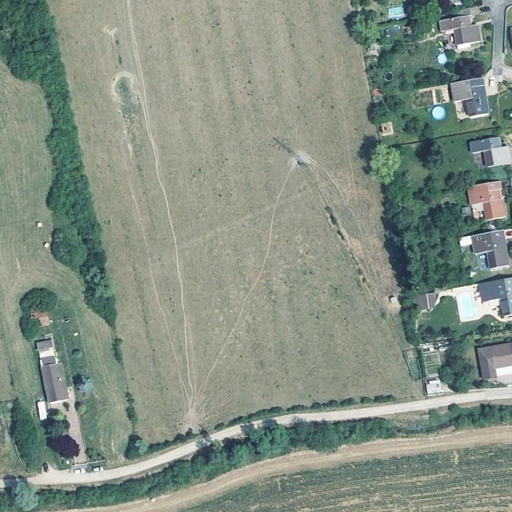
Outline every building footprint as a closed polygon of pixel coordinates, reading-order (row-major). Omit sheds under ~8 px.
[(388,9),(389,16),(404,13),(402,6),(388,9)] [(471,12),(457,14),(459,22),(441,25),(443,36),(456,34),(459,49),(482,45),(479,28),(470,29),(469,20),(473,19),(471,12)] [(376,44),(369,45),(371,55),(378,54),(376,44)] [(484,82),(452,88),(455,106),(467,104),(470,122),(489,119),(486,101),(484,101),(482,90),(486,89),(484,82)] [(436,120),(445,114),(439,106),(431,111),(436,120)] [(392,129),(385,130),(386,139),(394,138),(392,129)] [(499,143),(472,147),(473,157),(485,155),(487,171),(511,168),(508,151),(501,152),(499,143)] [(499,185),(467,191),(471,209),(483,207),(486,225),(505,222),(502,204),(499,205),(497,194),(501,194),(499,185)] [(503,234),(472,241),(475,259),(487,257),(490,275),(509,271),(505,253),(503,254),(501,243),(505,242),(503,234)] [(488,296),(490,308),(502,306),(505,322),(511,320),(511,283),(480,289),(482,297),(488,296)] [(435,293),(417,294),(418,310),(436,309),(435,293)] [(484,308),(490,308),(488,296),(482,297),(484,308)] [(34,311),(35,326),(48,324),(47,310),(34,311)] [(52,348),(41,350),(43,356),(53,354),(52,348)] [(495,373),(511,370),(511,352),(508,353),(508,350),(480,355),(485,382),(496,381),(495,373)] [(56,370),(55,364),(45,366),(53,409),(72,405),(70,395),(67,396),(61,369),(56,370)] [(511,370),(495,373),(496,381),(510,378),(511,380),(511,370)] [(442,387),(428,389),(430,398),(443,395),(442,387)] [(37,402),(40,420),(47,418),(44,400),(37,402)]
